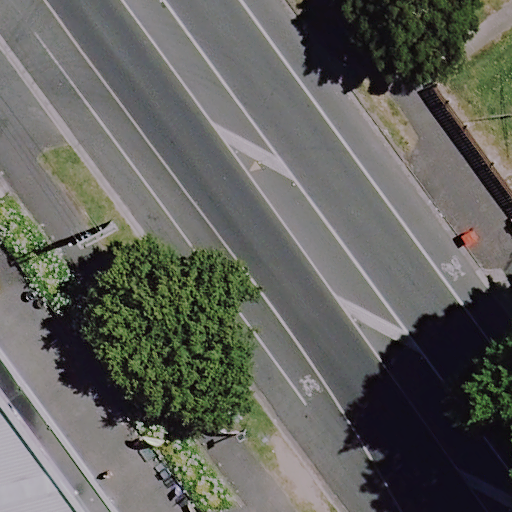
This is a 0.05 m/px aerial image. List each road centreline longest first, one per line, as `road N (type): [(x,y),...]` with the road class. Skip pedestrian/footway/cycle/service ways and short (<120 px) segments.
road 1 (secondary): [(137,0),(425,371)]
road 2 (secondary): [(425,371),(510,511)]
